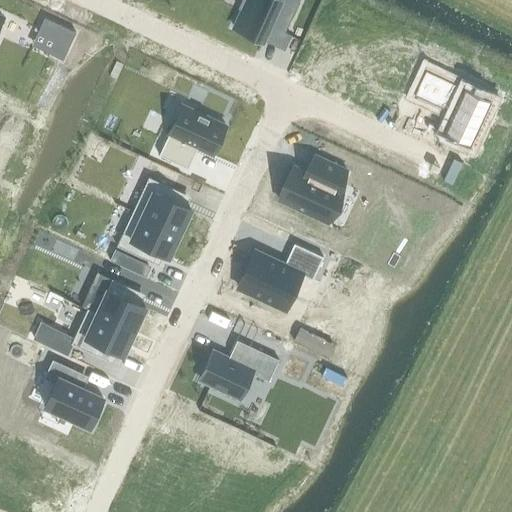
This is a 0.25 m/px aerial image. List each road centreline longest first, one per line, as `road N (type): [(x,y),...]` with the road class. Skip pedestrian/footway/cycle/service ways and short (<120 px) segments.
road 1 (residential): [(95,511),(290,92)]
road 2 (residential): [(89,0),(290,92)]
road 3 (residential): [(290,92),(447,166)]
